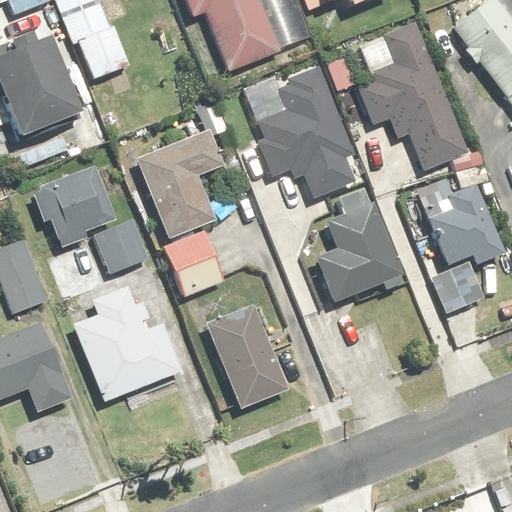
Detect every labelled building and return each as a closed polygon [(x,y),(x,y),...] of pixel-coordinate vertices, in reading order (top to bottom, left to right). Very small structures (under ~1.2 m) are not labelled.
[(54,0),(72,44),(76,43),(92,83),(129,68),(111,24),(107,26),(96,0),(54,0)] [(185,0),(194,20),(204,16),(227,73),(281,52),(259,0),(185,0)] [(303,0),(309,13),(337,0),(345,0),(349,10),(370,0),(303,0)] [(511,0),(491,0),(451,28),(465,49),(462,52),(474,70),(479,67),(511,114),(511,0)] [(39,5),(0,17),(0,107),(4,121),(70,100),(39,5)] [(404,138),(421,174),(468,151),(413,23),(383,38),(396,64),(369,77),(371,82),(354,90),(373,129),(387,122),(397,142),(404,138)] [(339,60),(324,65),(335,93),(349,88),(339,60)] [(355,159),(318,66),(288,78),(289,82),(270,89),(280,113),(250,124),(257,142),(253,144),(270,186),(287,179),(291,189),(303,184),(318,220),(336,213),(330,198),(362,186),(352,160),(355,159)] [(210,130),(135,161),(168,242),(216,223),(198,178),(229,166),(224,153),(234,150),(227,132),(213,137),(210,130)] [(447,189),(418,200),(423,213),(428,211),(430,216),(425,217),(444,266),(427,272),(443,314),(483,299),(472,269),(502,258),(476,189),(489,184),(478,154),(450,165),(460,192),(450,196),(447,189)] [(114,223),(93,168),(37,189),(39,194),(31,197),(42,226),(50,223),(60,249),(87,239),(85,235),(114,223)] [(364,191),(336,203),(341,215),(322,223),(334,250),(315,258),(336,307),(382,287),(386,294),(401,287),(398,279),(402,278),(364,191)] [(140,240),(132,220),(93,236),(109,277),(157,258),(148,237),(140,240)] [(203,234),(163,249),(182,300),(222,285),(203,234)] [(0,288),(11,317),(48,302),(24,241),(0,250),(0,288)] [(96,318),(72,329),(103,406),(178,376),(160,328),(151,332),(134,289),(91,305),(96,318)] [(253,307),(204,325),(238,412),(286,394),(253,307)] [(0,401),(25,391),(35,417),(74,402),(43,322),(0,339),(0,401)]
